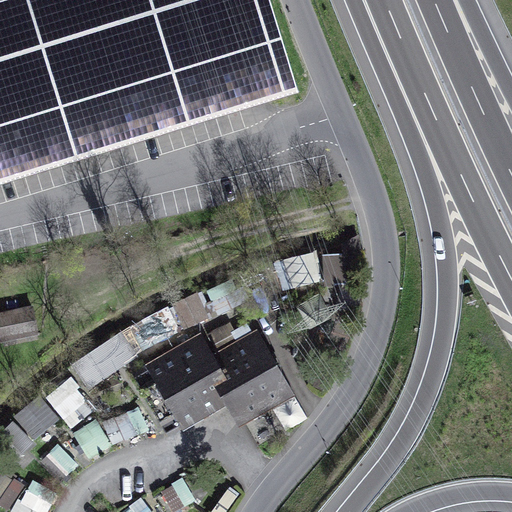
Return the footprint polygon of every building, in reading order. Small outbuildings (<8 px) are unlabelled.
[(0,0),(0,187),(298,95),(268,0),(0,0)] [(286,290),(323,282),(316,252),(280,260),(286,290)] [(356,255),(325,257),(326,283),(358,281),(356,255)] [(201,294),(174,304),(183,329),(210,319),(201,294)] [(30,309),(0,314),(0,346),(36,339),(30,309)] [(202,335),(131,375),(168,440),(224,410),(239,429),(294,398),(258,331),(213,356),(202,335)] [(36,442),(87,400),(68,377),(17,418),(36,442)] [(22,455),(35,440),(16,423),(3,438),(22,455)] [(63,481),(80,463),(58,444),(41,462),(63,481)] [(12,478),(0,498),(0,504),(10,510),(25,486),(12,478)] [(173,511),(195,502),(185,479),(163,489),(173,511)] [(152,511),(142,497),(121,511),(152,511)]
